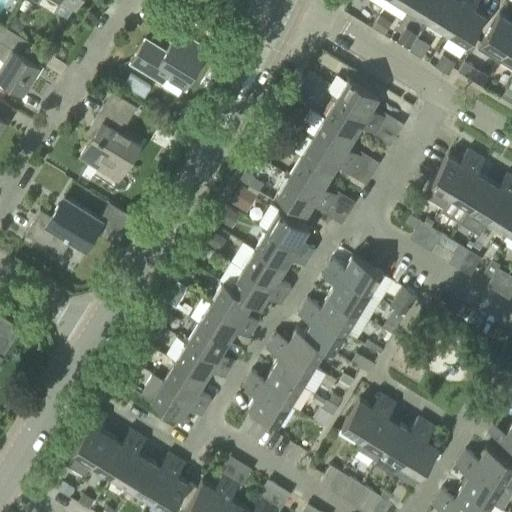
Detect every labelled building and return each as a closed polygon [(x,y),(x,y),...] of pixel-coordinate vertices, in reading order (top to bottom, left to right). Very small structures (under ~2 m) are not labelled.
[(59,0),(69,0),(75,3),(76,0),(38,0),(54,9),(59,0)] [(412,0),(408,8),(427,20),(439,0),(412,0)] [(447,31),(466,0),(439,0),(427,20),(447,31)] [(473,6),(477,0),(466,0),(447,31),(467,44),(485,14),(473,6)] [(501,53),(511,34),(511,16),(511,18),(499,11),(480,41),(477,47),(497,59),(501,53)] [(15,12),(7,25),(19,32),(27,19),(15,12)] [(380,14),(373,25),(384,33),(392,21),(380,14)] [(2,22),(0,24),(0,57),(4,59),(0,66),(0,76),(23,90),(39,63),(20,51),(28,38),(19,32),(7,25),(2,22)] [(405,26),(398,38),(410,45),(417,33),(405,26)] [(208,48),(178,29),(165,50),(145,37),(130,61),(162,82),(167,75),(185,86),(208,48)] [(511,34),(501,53),(504,55),(499,62),(511,69),(511,34)] [(417,36),(409,49),(421,57),(429,44),(417,36)] [(442,53),(435,65),(448,73),(452,66),(455,61),(442,53)] [(466,75),(472,64),(464,59),(457,69),(466,75)] [(332,94),(334,91),(329,88),(332,83),(308,67),(303,75),(332,94)] [(332,94),(379,122),(384,114),(371,106),(379,94),(348,76),(338,93),(334,91),(332,94)] [(501,96),(511,103),(511,88),(507,85),(501,96)] [(102,154),(124,168),(140,143),(120,131),(136,104),(112,89),(110,91),(111,92),(105,103),(104,102),(102,104),(103,105),(94,121),(99,124),(79,156),(98,167),(99,166),(95,164),(102,154)] [(324,115),(354,134),(361,123),(374,131),(379,122),(332,94),(331,96),(334,99),(324,115)] [(2,116),(10,103),(0,96),(0,126),(5,118),(2,116)] [(310,129),(308,132),(355,161),(360,153),(347,145),(354,134),(324,115),(314,131),(310,129)] [(285,133),(272,125),(268,132),(281,140),(285,133)] [(300,154),(330,173),(337,161),(350,169),(355,161),(308,132),(307,135),(310,137),(300,154)] [(422,194),(439,204),(442,206),(476,152),(468,147),(460,160),(448,152),(422,194)] [(476,170),(484,157),(476,152),(442,206),(440,209),(460,221),(487,177),(476,170)] [(285,171),(331,200),(336,192),(324,184),(330,173),(300,154),(290,170),(286,168),(285,171)] [(245,168),(240,177),(249,183),(255,174),(245,168)] [(326,208),(331,200),(285,171),(283,174),(286,176),(276,193),(306,212),(313,200),(326,208)] [(511,179),(511,173),(507,171),(499,184),(487,177),(460,221),(479,232),(486,222),(511,179)] [(511,179),(486,222),(489,224),(491,221),(507,231),(511,223),(511,179)] [(241,182),(230,201),(246,210),(257,191),(248,186),(241,182)] [(102,219),(69,198),(63,207),(57,204),(51,214),(40,207),(25,232),(51,248),(61,233),(85,248),(102,219)] [(225,205),(218,218),(231,226),(239,213),(225,205)] [(263,225),(310,254),(315,246),(302,238),(309,226),(279,207),(268,224),(265,222),(263,225)] [(405,222),(414,228),(420,218),(410,213),(405,222)] [(264,230),(254,246),(285,265),(292,254),(305,262),(310,254),(263,225),(261,228),(264,230)] [(209,228),(201,240),(214,249),(216,247),(219,249),(225,238),(209,228)] [(436,241),(444,246),(450,236),(442,232),(436,241)] [(450,236),(444,246),(453,251),(459,242),(450,236)] [(195,254),(203,258),(208,249),(201,245),(195,254)] [(239,263),(286,293),(291,285),(278,277),(285,265),(254,246),(244,262),(241,260),(239,263)] [(331,256),(326,264),(373,293),(375,291),(372,288),(382,271),(352,252),(344,264),(331,256)] [(491,258),(484,270),(492,275),(499,262),(491,258)] [(223,280),(261,304),(268,293),(281,301),(286,293),(239,263),(237,266),(241,268),(231,284),(223,279),(223,280)] [(326,264),(321,272),(334,280),(327,292),(358,311),(368,294),(371,296),(373,293),(326,264)] [(261,304),(223,280),(212,296),(209,294),(207,297),(254,326),(259,318),(246,310),(253,299),(261,304)] [(390,303),(404,312),(417,292),(402,284),(390,303)] [(307,295),(302,304),(349,332),(351,329),(347,327),(358,311),(327,292),(320,303),(307,295)] [(199,319),(229,338),(236,327),(249,335),(254,326),(207,297),(205,300),(209,302),(199,319)] [(347,335),(349,332),(302,304),(297,311),(310,319),(304,331),(295,326),(334,350),(344,333),(347,335)] [(383,327),(391,331),(392,332),(403,314),(391,306),(385,317),(388,319),(383,327)] [(0,359),(11,342),(21,326),(0,313),(0,359)] [(229,338),(199,319),(188,335),(185,333),(183,336),(230,365),(235,357),(222,349),(229,338)] [(275,329),(270,337),(317,366),(319,363),(316,361),(325,346),(333,350),(334,350),(295,326),(288,337),(275,329)] [(185,341),(175,358),(205,377),(212,366),(225,374),(230,365),(183,336),(181,339),(185,341)] [(316,369),(317,366),(270,337),(265,345),(278,353),(271,364),(302,383),(312,367),(316,369)] [(383,348),(366,338),(364,341),(380,352),(383,348)] [(205,377),(175,358),(165,374),(161,372),(159,375),(206,404),(211,396),(198,388),(205,377)] [(247,376),(294,405),(296,402),(292,400),(302,383),(271,364),(265,376),(252,368),(247,376)] [(159,375),(158,378),(151,374),(142,389),(152,395),(150,398),(181,417),(188,405),(201,413),(206,404),(159,375)] [(292,408),(294,405),(247,376),(242,384),(254,392),(247,404),(253,408),(267,416),(278,423),(289,406),(292,408)] [(371,403),(359,396),(341,426),(358,437),(356,440),(358,442),(359,442),(387,395),(379,390),(371,403)] [(396,400),(387,395),(359,442),(358,442),(355,446),(375,458),(380,450),(399,420),(388,413),(396,400)] [(327,423),(336,404),(326,399),(316,417),(327,423)] [(84,474),(91,463),(110,432),(99,425),(107,412),(98,407),(69,453),(64,462),(84,474)] [(253,408),(249,415),(263,423),(267,416),(253,408)] [(394,464),(397,466),(426,419),(418,414),(410,427),(399,420),(380,450),(397,461),(394,464)] [(511,418),(506,429),(493,421),(487,430),(511,444),(511,418)] [(434,424),(426,419),(397,466),(393,472),(413,485),(438,444),(426,437),(434,424)] [(106,476),(109,478),(137,431),(129,426),(121,439),(110,432),(91,463),(108,473),(106,476)] [(114,476),(130,487),(149,456),(137,449),(145,436),(137,431),(109,478),(111,480),(114,476)] [(465,447),(460,455),(507,484),(511,486),(511,458),(486,443),(478,455),(465,447)] [(144,500),(147,502),(176,455),(168,450),(160,463),(149,456),(130,487),(146,497),(144,500)] [(176,455),(147,502),(150,504),(152,500),(169,511),(188,480),(176,473),(184,460),(176,455)] [(511,486),(507,484),(460,455),(455,463),(468,471),(461,482),(491,502),(502,508),(511,490),(511,486)] [(208,511),(230,477),(222,472),(214,485),(202,477),(183,508),(189,511),(208,511)] [(235,511),(241,502),(230,495),(238,482),(230,477),(208,511),(235,511)] [(341,494),(350,499),(355,491),(360,483),(351,477),(346,485),(341,494)] [(69,494),(74,486),(63,479),(57,487),(69,494)] [(441,486),(436,494),(466,511),(485,511),(491,502),(461,482),(454,494),(441,486)] [(355,491),(350,499),(359,505),(364,496),(368,488),(360,483),(355,491)] [(88,507),(89,506),(94,498),(83,491),(78,500),(88,507)] [(466,511),(436,494),(431,502),(444,510),(442,511),(466,511)] [(261,511),(269,501),(261,496),(253,509),(241,502),(235,511),(261,511)] [(272,511),(277,506),(269,501),(261,511),(272,511)]
